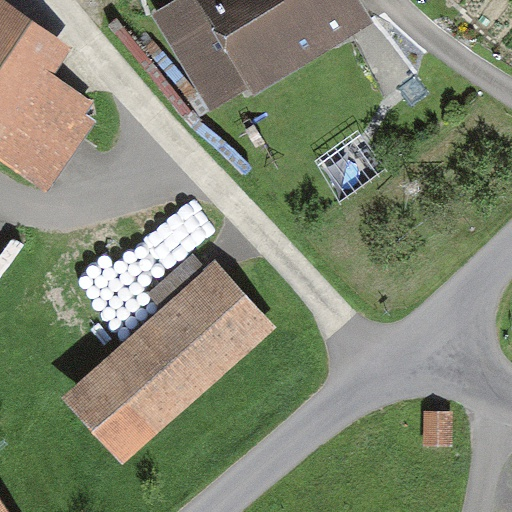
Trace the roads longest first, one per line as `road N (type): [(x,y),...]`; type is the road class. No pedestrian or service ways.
road 1 (unclassified): [(208,511),(423,327)]
road 2 (unclassified): [(511,245),(423,327)]
